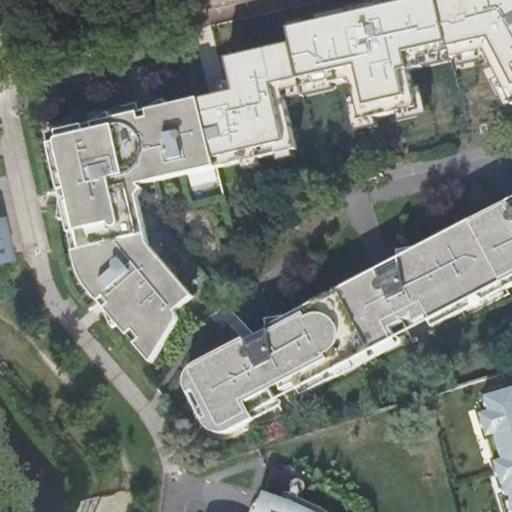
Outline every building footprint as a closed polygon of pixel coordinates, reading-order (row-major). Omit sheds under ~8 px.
[(237,89),(203,98),(218,166),(302,147),(290,97),(337,87),(336,81),(350,78),(357,82),(361,99),(352,103),(357,128),(381,122),(380,115),(402,110),(403,118),(432,111),(429,100),(463,91),(467,102),(476,111),(481,115),(482,119),(481,127),(511,120),(511,0),(394,0),(293,26),(296,40),(228,56),(237,89)] [(232,55),(270,44),(267,33),(229,44),(232,55)] [(216,170),(199,101),(43,138),(60,213),(63,228),(66,238),(69,249),(74,260),(83,274),(99,294),(150,361),(170,328),(173,323),(174,321),(175,317),(175,313),(174,309),(208,279),(166,236),(155,184),(216,170)] [(253,411),(511,276),(511,197),(206,354),(193,361),(188,363),(185,368),(183,373),(181,378),(181,385),(182,390),(187,389),(202,417),(197,419),(199,423),(203,426),(209,430),(216,432),(221,433),(227,432),(255,417),(253,411)] [(0,260),(9,259),(0,219),(0,260)] [(511,511),(511,364),(466,376),(501,511),(511,511)] [(276,501),(259,493),(249,489),(241,511),(299,511),(294,509),(276,501)]
